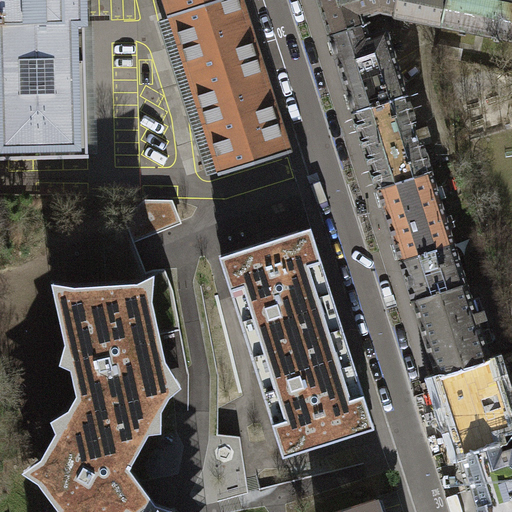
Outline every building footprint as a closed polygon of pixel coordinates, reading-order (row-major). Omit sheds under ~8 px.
[(0,0),(0,159),(89,157),(84,0),(0,0)] [(166,0),(172,15),(218,0),(166,0)] [(239,0),(218,0),(172,15),(222,174),(289,153),(239,0)] [(317,0),(329,36),(365,24),(363,17),(380,12),(394,14),(397,0),(317,0)] [(432,24),(442,26),(446,0),(397,0),(394,14),(394,16),(432,24)] [(511,0),(446,0),(442,26),(511,40),(511,0)] [(329,36),(354,112),(407,95),(386,30),(369,35),(365,24),(329,36)] [(431,134),(428,125),(418,128),(407,95),(354,112),(378,189),(431,172),(432,171),(421,137),(431,134)] [(454,243),(431,172),(378,189),(401,260),(454,243)] [(252,356),(343,327),(311,227),(220,256),(252,356)] [(466,282),(454,243),(401,260),(413,299),(466,282)] [(491,359),(479,321),(488,318),(485,309),(476,312),(466,282),(413,299),(437,376),(438,375),(491,359)] [(79,400),(143,437),(152,422),(146,418),(152,405),(160,409),(169,393),(162,389),(168,378),(150,299),(145,299),(140,285),(64,288),(68,306),(62,307),(77,374),(87,385),(79,400)] [(343,327),(252,356),(283,456),(375,427),(343,327)] [(438,375),(463,453),(498,441),(495,431),(511,425),(511,424),(491,359),(438,375)] [(124,511),(148,495),(126,465),(121,461),(128,449),(135,453),(143,437),(79,400),(45,459),(51,462),(42,478),(67,511),(70,511),(74,509),(76,511),(124,511)] [(479,505),(480,511),(511,511),(511,447),(501,451),(498,441),(463,453),(479,505)] [(160,511),(148,495),(124,511),(160,511)] [(380,511),(377,498),(332,511),(380,511)]
